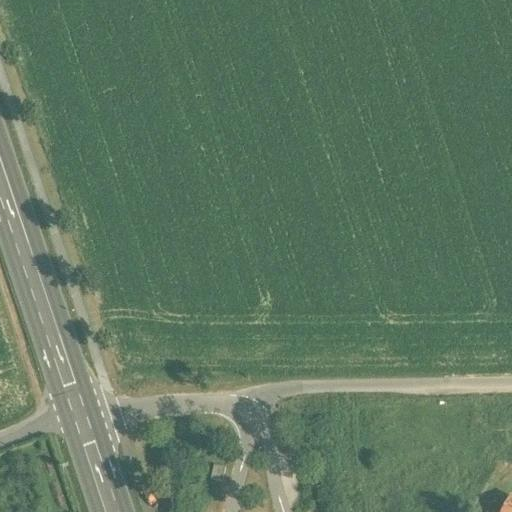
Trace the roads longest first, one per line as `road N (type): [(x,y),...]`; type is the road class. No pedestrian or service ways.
road 1 (primary): [(89,415),(0,154)]
road 2 (unclassified): [(89,415),(209,405),(249,419)]
